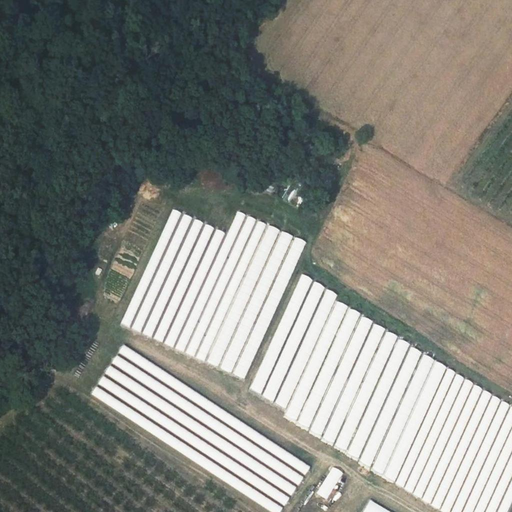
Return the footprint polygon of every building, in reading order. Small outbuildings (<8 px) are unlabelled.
[(249,378),(303,239),(235,213),(228,233),(168,210),(122,330),(249,378)] [(446,511),(503,511),(511,497),(511,402),(332,305),(337,295),(305,277),(245,387),(286,410),(280,422),(446,511)] [(120,347),(89,398),(277,511),(281,511),(311,463),(120,347)] [(325,502),(343,475),(333,468),(314,494),(325,502)] [(392,511),(370,500),(363,511),(392,511)]
